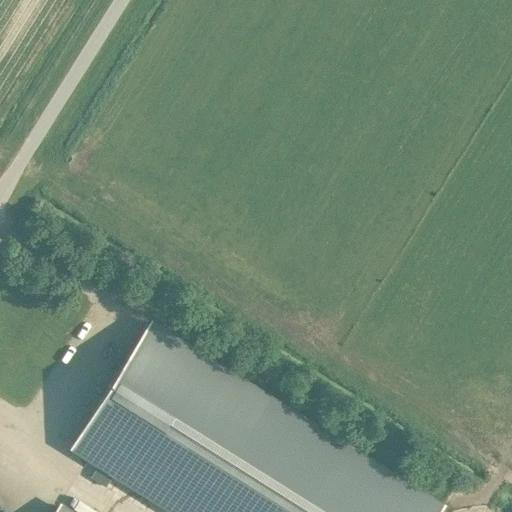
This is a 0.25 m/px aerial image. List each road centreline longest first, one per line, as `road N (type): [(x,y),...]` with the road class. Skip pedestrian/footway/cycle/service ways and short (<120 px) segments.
road 1 (unclassified): [(0,199),(126,0)]
road 2 (unknown): [(0,410),(132,511)]
